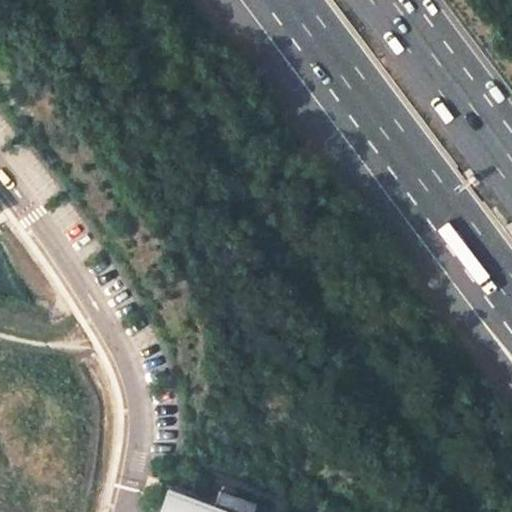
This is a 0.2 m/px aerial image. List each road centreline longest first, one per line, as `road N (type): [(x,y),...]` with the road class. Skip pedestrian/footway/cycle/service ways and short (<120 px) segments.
road 1 (trunk): [(280,0),(511,302)]
road 2 (trunk): [(511,164),(388,0)]
